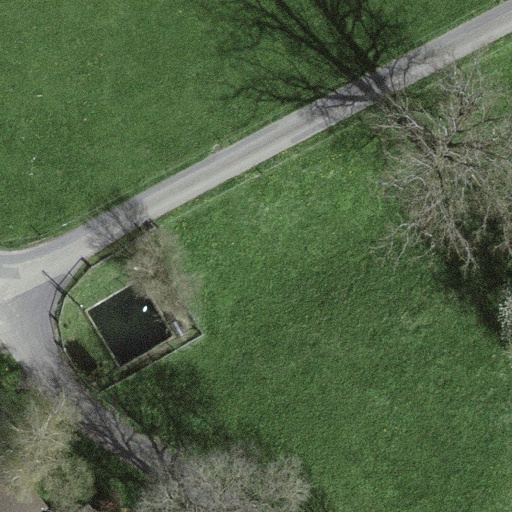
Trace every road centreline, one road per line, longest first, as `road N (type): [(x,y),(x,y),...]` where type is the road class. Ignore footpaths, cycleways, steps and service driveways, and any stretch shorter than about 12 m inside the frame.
road 1 (unclassified): [(511,9),(0,290)]
road 2 (unclassified): [(281,511),(80,397),(21,355),(0,326)]
